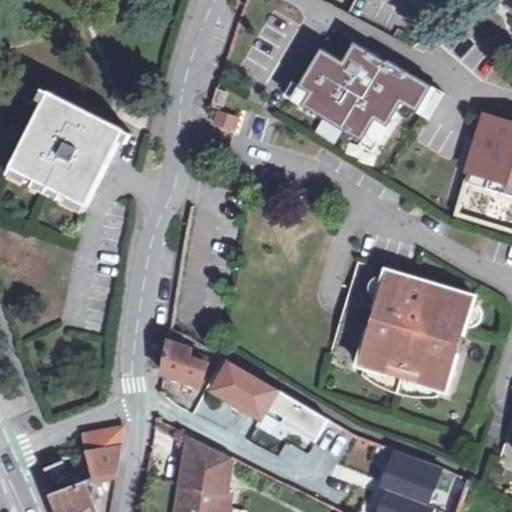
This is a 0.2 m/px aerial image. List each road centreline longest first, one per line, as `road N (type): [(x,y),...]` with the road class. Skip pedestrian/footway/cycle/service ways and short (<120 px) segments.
road 1 (residential): [(216,0),(188,77),(143,286),(134,404)]
road 2 (residential): [(0,451),(134,404)]
